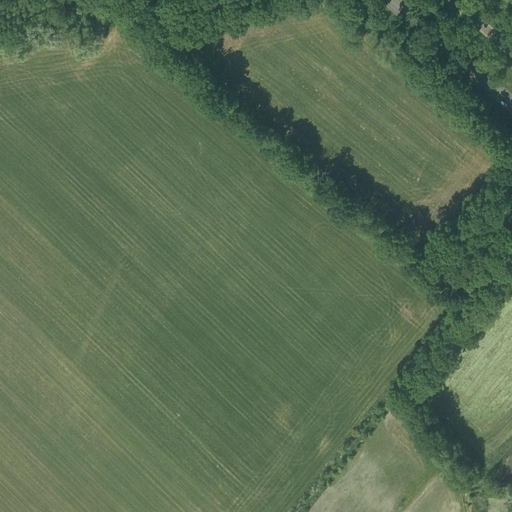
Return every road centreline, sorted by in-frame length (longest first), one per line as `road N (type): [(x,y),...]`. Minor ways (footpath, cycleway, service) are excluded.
road 1 (track): [(195,0),(0,32)]
road 2 (primary): [(511,108),(385,0)]
